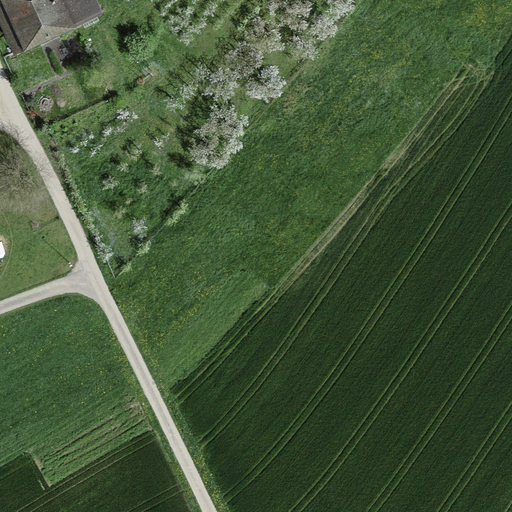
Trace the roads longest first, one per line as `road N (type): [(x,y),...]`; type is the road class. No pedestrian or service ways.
road 1 (residential): [(209,511),(94,273)]
road 2 (residential): [(94,273),(0,70)]
